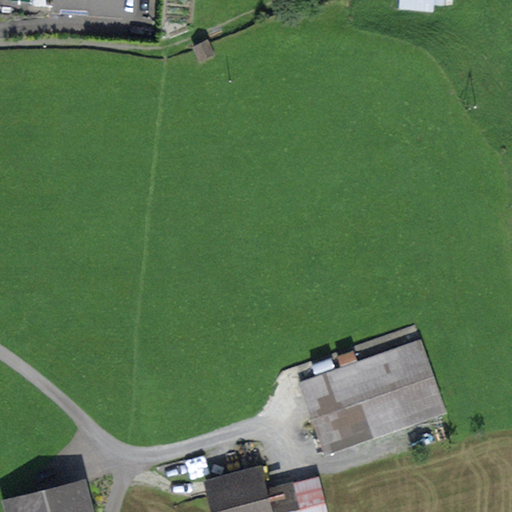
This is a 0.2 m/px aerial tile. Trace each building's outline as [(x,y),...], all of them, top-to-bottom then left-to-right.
[(116,0),(48,0),(48,27),(115,29),(116,0)] [(457,0),(400,0),(399,16),(434,19),(435,10),(456,12),(457,0)] [(423,352),(302,390),(326,464),(447,425),(423,352)] [(261,477),(210,492),(215,511),(303,511),(297,490),(267,498),(261,477)] [(90,511),(83,482),(4,502),(6,511),(90,511)]
